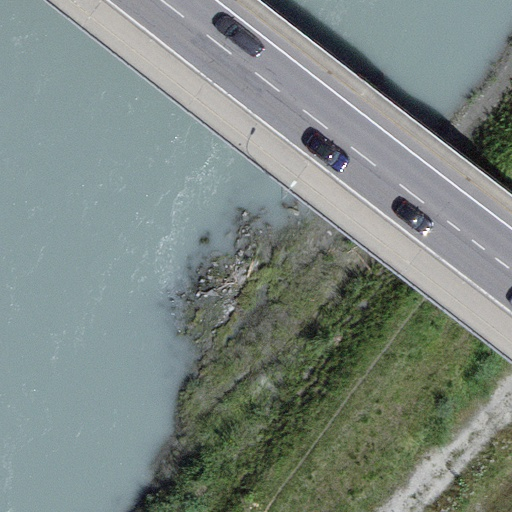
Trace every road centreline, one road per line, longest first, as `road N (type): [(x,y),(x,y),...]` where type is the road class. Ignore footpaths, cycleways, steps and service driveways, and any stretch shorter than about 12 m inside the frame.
road 1 (secondary): [(511,258),(180,0)]
road 2 (track): [(413,511),(511,398)]
